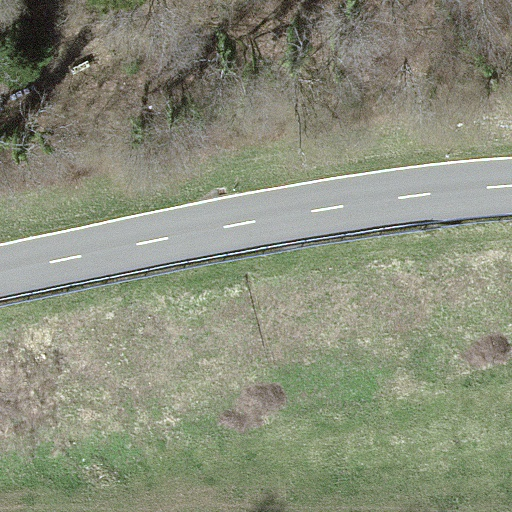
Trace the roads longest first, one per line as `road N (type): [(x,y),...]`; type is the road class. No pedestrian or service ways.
road 1 (secondary): [(0,271),(289,213),(511,185)]
road 2 (track): [(0,85),(182,0)]
